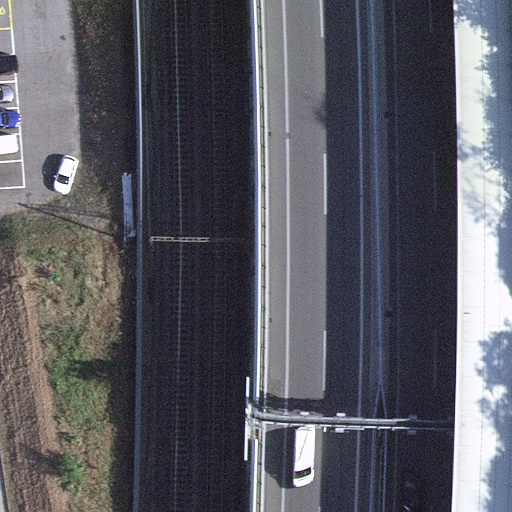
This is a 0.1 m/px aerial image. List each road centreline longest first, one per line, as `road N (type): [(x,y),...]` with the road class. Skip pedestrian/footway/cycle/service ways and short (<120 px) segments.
road 1 (motorway): [(428,511),(435,352),(428,0)]
road 2 (motorway): [(316,0),(315,511)]
